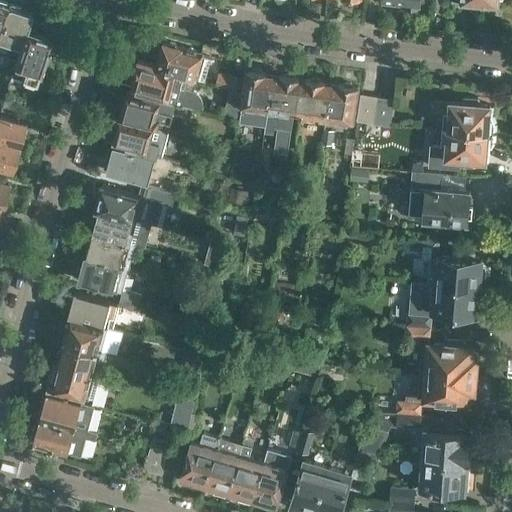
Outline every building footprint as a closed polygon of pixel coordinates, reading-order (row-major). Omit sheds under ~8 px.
[(6,2),(0,19),(0,49),(8,52),(3,68),(10,70),(12,65),(12,64),(18,46),(23,30),(29,12),(18,8),(19,6),(6,2)] [(12,65),(10,70),(12,71),(11,75),(32,81),(42,53),(44,54),(48,41),(46,41),(46,38),(23,30),(18,46),(12,64),(12,65)] [(162,43),(156,65),(155,69),(189,79),(194,80),(194,78),(203,80),(209,58),(200,56),(201,54),(162,43)] [(155,69),(156,65),(136,60),(132,77),(133,77),(130,87),(160,95),(159,100),(175,104),(181,105),(181,104),(202,110),(203,105),(203,104),(203,102),(203,100),(202,99),(202,97),(201,96),(200,95),(199,93),(197,92),(196,91),(193,90),(186,88),(189,79),(155,69)] [(246,69),(238,121),(264,125),(272,73),(246,69)] [(243,78),(219,71),(215,83),(236,89),(236,88),(240,89),(243,78)] [(302,78),(272,73),(264,125),(263,131),(271,132),(272,126),(294,129),(296,114),(302,78)] [(331,82),(302,78),(296,114),(326,118),(331,82)] [(331,82),(326,118),(353,122),(358,86),(331,82)] [(126,91),(119,118),(168,131),(172,114),(175,104),(159,100),(126,91)] [(361,93),(357,119),(373,121),(377,95),(361,93)] [(5,97),(3,105),(22,110),(25,100),(6,94),(5,97)] [(377,95),(373,121),(390,124),(395,98),(377,95)] [(444,111),(443,128),(493,133),(494,122),(489,109),(489,104),(476,103),(476,97),(462,96),(462,102),(433,100),(432,110),(444,111)] [(0,114),(0,139),(15,144),(18,134),(21,135),(23,133),(25,127),(23,123),(21,123),(21,120),(0,114)] [(168,131),(119,118),(113,140),(121,142),(121,147),(155,156),(160,157),(168,131)] [(441,154),(435,154),(434,165),(457,166),(457,164),(471,166),(472,159),(484,160),(485,154),(492,143),(493,133),(443,128),(441,154)] [(334,131),(325,130),(323,145),(332,146),(334,131)] [(15,144),(0,139),(0,166),(8,168),(11,158),(14,159),(17,157),(18,151),(17,148),(14,147),(15,144)] [(155,156),(121,147),(112,145),(106,169),(148,180),(147,185),(176,193),(176,192),(177,192),(180,183),(161,177),(162,174),(151,171),(155,156)] [(370,170),(352,168),(350,181),(368,183),(370,170)] [(439,173),(410,171),(409,186),(421,187),(420,190),(412,189),(409,214),(423,215),(423,219),(466,222),(469,191),(438,188),(439,173)] [(101,185),(95,208),(151,223),(157,200),(173,204),(176,193),(142,184),(139,195),(101,185)] [(245,207),(248,190),(230,187),(227,204),(245,207)] [(94,221),(91,232),(135,244),(145,246),(151,223),(95,208),(93,217),(94,221)] [(91,232),(85,256),(127,267),(129,268),(135,244),(91,232)] [(438,237),(415,236),(414,249),(423,250),(423,255),(429,256),(427,282),(478,286),(480,258),(471,257),(471,252),(451,250),(450,255),(436,254),(438,237)] [(219,241),(211,239),(204,263),(216,266),(219,241)] [(127,267),(85,256),(78,280),(121,291),(119,298),(140,303),(141,299),(149,301),(150,296),(122,288),(127,267)] [(295,283),(274,280),(271,299),(292,302),(295,283)] [(478,286),(427,282),(425,309),(445,311),(445,316),(466,318),(466,313),(476,314),(478,286)] [(76,292),(69,317),(111,328),(118,304),(76,292)] [(119,298),(118,304),(138,309),(140,303),(119,298)] [(242,300),(239,322),(259,325),(262,303),(242,300)] [(408,311),(407,324),(431,326),(432,313),(408,311)] [(69,317),(63,340),(116,355),(122,332),(111,328),(69,317)] [(407,324),(406,335),(431,337),(431,326),(407,324)] [(422,342),(420,369),(475,374),(477,348),(473,348),(473,346),(464,345),(464,340),(443,338),(443,344),(422,342)] [(54,362),(100,375),(105,357),(127,364),(129,358),(116,355),(63,340),(60,350),(57,352),(54,362)] [(100,375),(54,362),(48,386),(92,398),(97,382),(118,388),(121,380),(100,375)] [(397,398),(396,411),(421,413),(422,402),(425,403),(426,398),(439,399),(438,405),(459,406),(459,400),(468,401),(468,399),(473,399),(475,374),(420,369),(418,392),(408,392),(407,399),(397,398)] [(47,391),(40,417),(85,429),(92,404),(47,391)] [(178,394),(170,424),(188,428),(192,412),(194,399),(178,394)] [(379,410),(378,420),(377,423),(376,427),(388,430),(391,424),(412,426),(411,439),(421,440),(424,441),(423,458),(468,461),(470,445),(466,444),(467,433),(455,432),(455,430),(431,428),(431,431),(428,430),(429,426),(420,425),(421,413),(396,411),(379,410)] [(376,427),(377,423),(378,420),(368,416),(353,466),(368,470),(383,440),(388,430),(376,427)] [(85,429),(40,417),(34,440),(68,450),(72,435),(85,439),(88,429),(85,429)] [(242,442),(228,491),(252,498),(263,460),(248,455),(254,437),(256,429),(248,427),(246,434),(246,435),(243,442),(242,442)] [(304,428),(297,450),(308,453),(315,431),(304,428)] [(192,439),(192,440),(181,478),(204,484),(219,435),(203,431),(200,442),(192,439)] [(219,435),(204,484),(228,491),(242,442),(219,435)] [(154,437),(151,446),(168,450),(171,441),(154,437)] [(168,450),(151,446),(146,466),(162,471),(168,450)] [(263,460),(252,498),(277,505),(291,455),(267,448),(263,460)] [(468,461),(423,458),(421,475),(418,474),(417,485),(426,485),(426,488),(450,490),(451,488),(462,489),(463,477),(467,478),(468,461)] [(298,511),(301,511),(313,511),(327,467),(303,460),(290,503),(300,506),(298,511)] [(327,467),(313,511),(338,511),(350,474),(327,467)] [(392,485),(391,499),(414,501),(415,487),(392,485)] [(413,511),(414,501),(391,499),(390,511),(402,511),(401,511),(413,511)]
